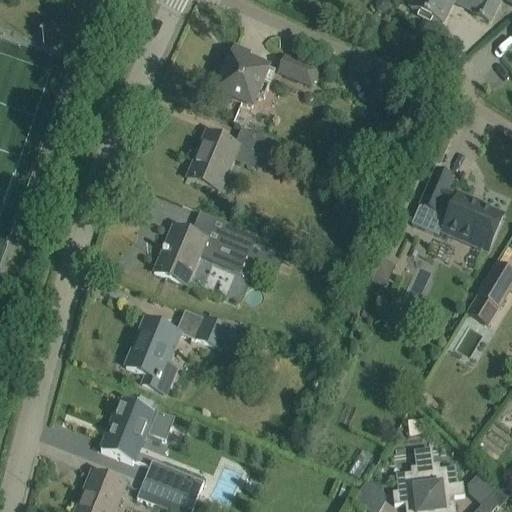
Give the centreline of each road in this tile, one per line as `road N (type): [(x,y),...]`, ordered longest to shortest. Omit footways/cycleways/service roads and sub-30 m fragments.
road 1 (tertiary): [(2,511),(76,229),(119,112),(174,0)]
road 2 (residential): [(511,142),(376,70),(214,0)]
